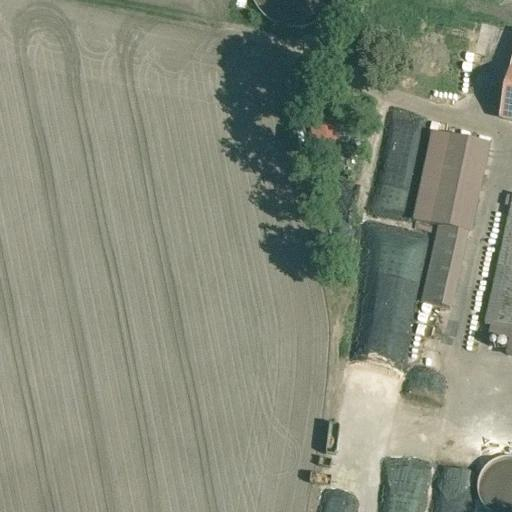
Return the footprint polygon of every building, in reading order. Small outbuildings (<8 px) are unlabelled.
[(511,79),(503,119),(511,120),(511,79)] [(315,149),(342,157),(349,132),(322,125),(315,149)] [(490,147),(435,136),(417,221),(442,228),(425,303),(452,309),(470,233),(490,147)] [(511,208),(486,326),(511,331),(511,208)] [(420,511),(426,469),(394,465),(388,511),(420,511)] [(328,479),(325,511),(375,511),(378,483),(328,479)]
